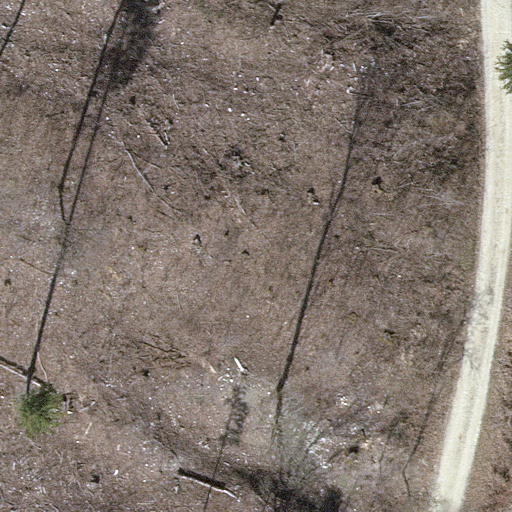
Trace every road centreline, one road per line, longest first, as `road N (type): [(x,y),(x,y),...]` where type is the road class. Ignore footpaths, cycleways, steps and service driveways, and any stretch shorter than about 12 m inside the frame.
road 1 (track): [(499,0),(511,272)]
road 2 (track): [(511,299),(460,442),(459,511)]
